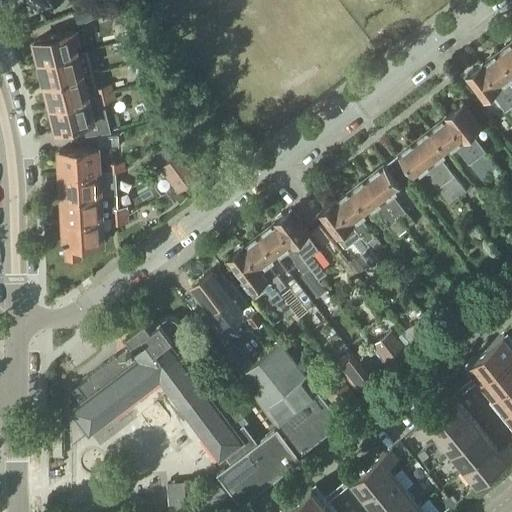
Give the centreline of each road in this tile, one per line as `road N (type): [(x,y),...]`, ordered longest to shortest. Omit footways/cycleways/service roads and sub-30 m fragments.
road 1 (residential): [(15,319),(70,319),(493,0)]
road 2 (residential): [(259,511),(511,306)]
road 3 (residential): [(15,319),(0,103)]
